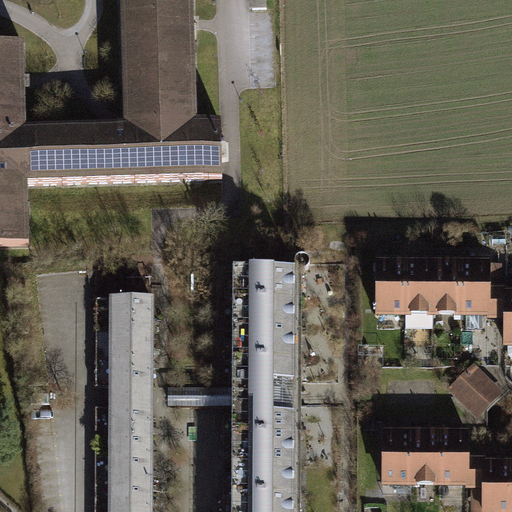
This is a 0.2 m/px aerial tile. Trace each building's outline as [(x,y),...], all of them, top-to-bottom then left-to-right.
[(23,45),(0,46),(0,247),(29,247),(27,186),(223,180),(221,124),(197,125),(194,27),(193,0),(121,0),(125,120),(125,127),(26,130),(25,85),(23,45)] [(267,10),(267,0),(253,0),(253,10),(267,10)] [(494,268),(379,268),(379,324),(398,324),(434,324),(452,324),(473,324),(494,324),(494,294),(494,268)] [(297,277),(237,277),(235,389),(235,399),(235,408),(234,511),(298,511),(297,399),(297,277)] [(511,294),(494,294),(494,324),(504,323),(504,356),(511,355),(511,294)] [(154,511),(155,400),(156,304),(110,304),(109,400),(108,511),(154,511)] [(505,397),(476,369),(448,397),(478,425),(505,397)] [(235,399),(235,389),(169,390),(169,408),(235,408),(235,399)] [(473,436),(384,437),(384,499),(400,498),(427,498),(448,498),(474,497),(473,467),(473,436)] [(511,511),(511,466),(473,467),(474,497),(473,511),(511,511)]
